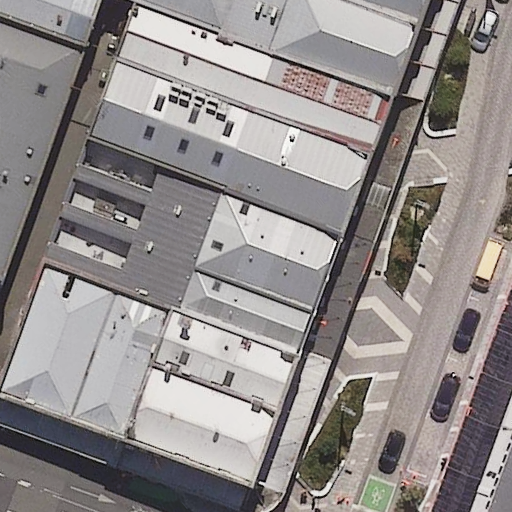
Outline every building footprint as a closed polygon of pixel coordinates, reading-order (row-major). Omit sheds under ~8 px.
[(116,0),(0,0),(105,38),(116,0)] [(189,0),(149,0),(132,47),(376,134),(397,70),(282,31),(189,0)] [(189,0),(282,31),(293,0),(189,0)] [(293,0),(282,31),(397,70),(422,0),(293,0)] [(0,339),(97,70),(0,35),(0,339)] [(104,126),(347,213),(376,134),(132,47),(104,126)] [(234,173),(142,430),(191,447),(255,470),(347,213),(234,173)] [(191,294),(64,248),(15,385),(142,430),(191,294)] [(511,511),(511,426),(481,511),(511,511)]
